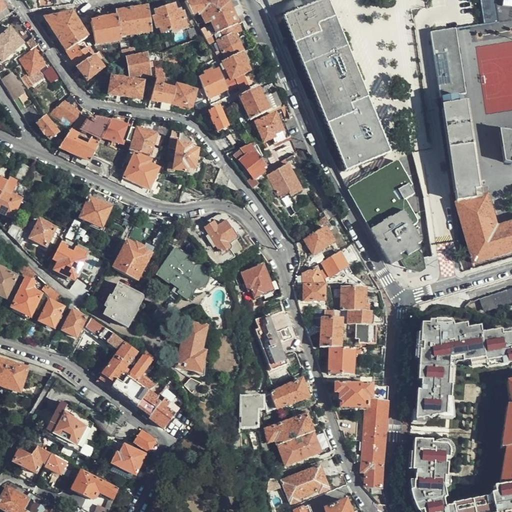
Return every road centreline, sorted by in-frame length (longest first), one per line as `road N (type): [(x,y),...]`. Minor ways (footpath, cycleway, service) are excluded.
road 1 (residential): [(17,0),(83,97),(186,118),(205,135),(285,242),(281,258)]
road 2 (residential): [(247,0),(342,203),(402,300)]
road 3 (residential): [(376,511),(342,453),(281,258)]
road 4 (residential): [(281,258),(230,207),(150,204),(45,157)]
road 5 (residential): [(402,300),(390,483),(398,511)]
road 6 (residential): [(0,338),(70,366),(163,442)]
